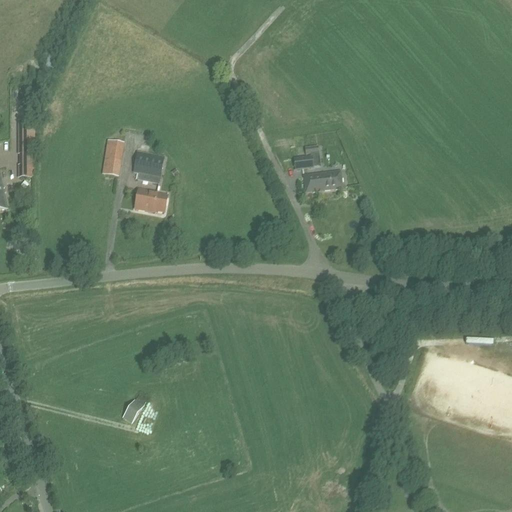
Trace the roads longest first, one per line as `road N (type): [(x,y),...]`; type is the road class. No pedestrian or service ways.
road 1 (unclassified): [(0,290),(200,269),(353,279)]
road 2 (unclassified): [(48,511),(0,349)]
road 3 (track): [(511,338),(424,343),(390,413)]
road 4 (unclassified): [(353,279),(456,288),(511,282)]
road 5 (unclassified): [(390,413),(349,311),(353,279)]
